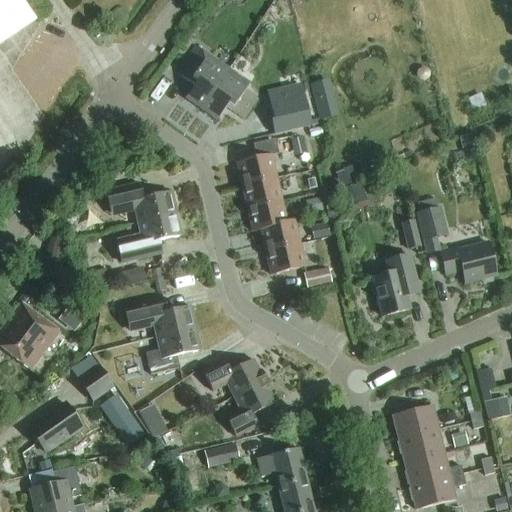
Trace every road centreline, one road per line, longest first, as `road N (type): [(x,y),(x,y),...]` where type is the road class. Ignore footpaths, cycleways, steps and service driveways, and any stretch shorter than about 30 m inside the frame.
road 1 (residential): [(352,379),(238,303),(203,166),(111,103)]
road 2 (residential): [(0,249),(111,103)]
road 3 (residential): [(511,316),(352,379)]
road 4 (residential): [(384,511),(352,379)]
road 5 (residential): [(111,103),(182,0)]
